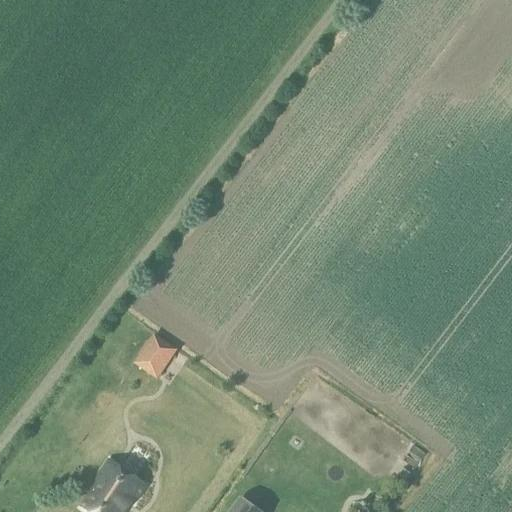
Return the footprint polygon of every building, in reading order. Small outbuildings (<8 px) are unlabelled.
[(154,338),(136,365),(152,376),(170,349),(154,338)] [(373,393),(331,460),(373,486),(415,420),(373,393)] [(66,425),(94,434),(100,417),(72,408),(66,425)] [(136,434),(195,473),(205,459),(145,420),(136,434)] [(322,502),(340,477),(298,448),(281,474),(322,502)] [(402,470),(395,479),(402,483),(409,475),(402,470)] [(104,478),(94,494),(119,511),(127,511),(131,508),(134,509),(138,503),(104,478)] [(0,509),(5,511),(49,511),(51,509),(5,485),(0,494),(0,509)] [(242,494),(229,511),(267,511),(268,511),(242,494)]
